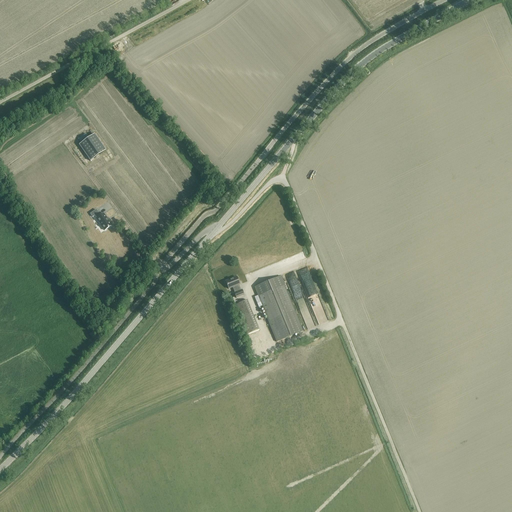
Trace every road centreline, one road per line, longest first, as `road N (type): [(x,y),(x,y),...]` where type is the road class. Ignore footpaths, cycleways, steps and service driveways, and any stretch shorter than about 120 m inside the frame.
road 1 (unclassified): [(419,511),(279,176)]
road 2 (tertiary): [(0,470),(215,229)]
road 3 (tertiary): [(293,139),(356,68),(468,0)]
